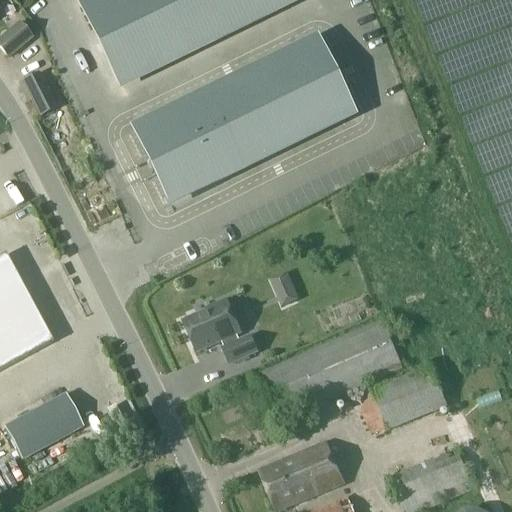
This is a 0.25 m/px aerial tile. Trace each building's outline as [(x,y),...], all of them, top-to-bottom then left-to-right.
[(99,0),(91,0),(80,5),(100,46),(118,37),(99,0)] [(122,0),(99,0),(118,37),(136,28),(122,0)] [(144,0),(122,0),(136,28),(154,20),(144,0)] [(166,0),(144,0),(154,20),(172,11),(166,0)] [(188,0),(166,0),(172,11),(190,2),(188,0)] [(211,0),(194,0),(190,2),(210,43),(228,34),(211,0)] [(233,0),(211,0),(228,34),(246,25),(233,0)] [(255,0),(233,0),(246,25),(263,16),(255,0)] [(277,0),(255,0),(263,16),(281,8),(277,0)] [(190,2),(172,11),(192,51),(210,43),(190,2)] [(172,11),(154,20),(174,60),(192,51),(172,11)] [(154,20),(136,28),(156,69),(174,60),(154,20)] [(0,39),(0,48),(8,58),(31,39),(18,24),(0,39)] [(136,28),(118,37),(138,78),(156,69),(136,28)] [(118,37),(100,46),(120,86),(138,78),(118,37)] [(351,115),(316,43),(207,96),(134,131),(170,204),(242,168),(351,115)] [(22,82),(40,117),(56,109),(38,75),(22,82)] [(5,256),(0,258),(0,274),(10,292),(21,286),(5,256)] [(0,274),(0,297),(10,292),(0,274)] [(286,275),(271,281),(275,292),(290,285),(286,275)] [(0,297),(0,315),(29,300),(21,286),(10,292),(0,297)] [(29,300),(0,315),(0,325),(3,332),(14,326),(25,320),(37,314),(29,300)] [(197,353),(221,342),(224,349),(223,350),(229,365),(257,353),(250,338),(240,342),(237,335),(240,334),(226,301),(207,310),(208,312),(183,323),(197,353)] [(37,314),(25,320),(41,350),(53,344),(37,314)] [(25,320),(14,326),(30,356),(41,350),(25,320)] [(382,323),(290,362),(253,378),(272,424),(402,369),(382,323)] [(0,325),(0,360),(5,370),(19,362),(3,332),(0,325)] [(14,326),(3,332),(19,362),(30,356),(14,326)] [(431,369),(371,393),(386,431),(447,407),(431,369)] [(486,481),(511,472),(511,379),(459,396),(486,481)] [(66,397),(5,431),(21,461),(82,428),(66,397)] [(228,445),(253,439),(251,430),(226,436),(228,445)] [(276,511),(279,511),(287,509),(297,505),(323,494),(324,497),(327,495),(326,492),(342,485),(325,445),(259,473),(276,511)] [(390,482),(403,511),(422,511),(473,490),(457,453),(390,482)]
